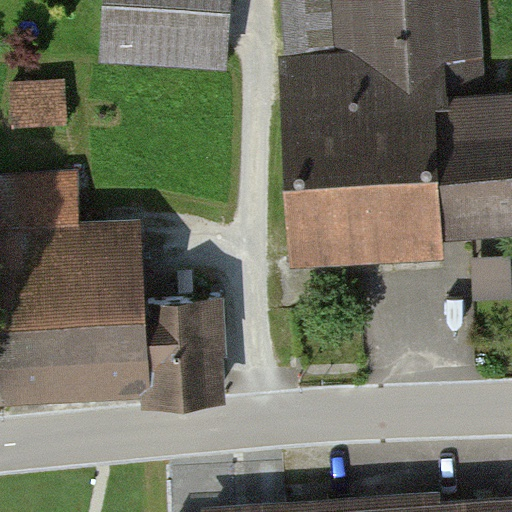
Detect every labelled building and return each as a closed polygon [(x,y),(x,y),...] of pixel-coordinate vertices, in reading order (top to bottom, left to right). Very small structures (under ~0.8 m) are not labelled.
[(111,0),(108,49),(231,58),(235,0),(111,0)] [(446,220),(511,215),(511,78),(487,80),(482,0),(341,0),(347,88),(287,91),(296,256),(448,247),(446,220)] [(71,67),(15,69),(16,112),(72,110),(71,67)] [(153,385),(230,381),(226,295),(148,299),(144,219),(87,221),(85,171),(0,174),(0,285),(5,392),(153,385)] [(511,289),(511,242),(481,244),(483,291),(511,289)] [(448,477),(210,493),(211,511),(511,511),(511,480),(449,485),(448,477)]
